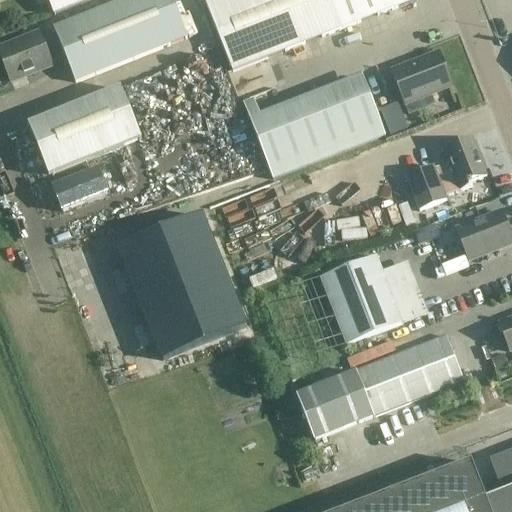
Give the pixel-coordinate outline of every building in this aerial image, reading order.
[(51,67),(50,64),(65,59),(75,84),(187,40),(171,0),(128,0),(54,30),(59,44),(45,50),(39,35),(0,50),(0,57),(10,84),(51,67)] [(47,0),(54,17),(95,0),(47,0)] [(203,0),(232,73),(340,32),(416,2),(414,0),(203,0)] [(392,73),(404,105),(451,86),(439,55),(392,73)] [(53,190),(62,214),(107,196),(97,172),(90,175),(86,164),(141,142),(120,90),(28,127),(48,179),(52,178),(56,189),(53,190)] [(384,137),(377,119),(367,92),(266,132),(253,100),(242,105),(272,181),(384,137)] [(471,185),(487,179),(472,140),(443,151),(449,165),(434,171),(433,168),(406,179),(419,213),(446,203),(445,199),(472,188),(471,185)] [(456,231),(468,263),(511,246),(511,243),(500,214),(456,231)] [(199,218),(117,249),(160,361),(243,330),(199,218)] [(404,267),(383,275),(376,258),(262,303),(289,371),(402,326),(424,317),(404,267)] [(449,307),(453,320),(474,315),(470,301),(449,307)] [(511,320),(499,326),(509,354),(511,352),(511,320)] [(445,338),(295,397),(313,443),(463,384),(445,338)] [(359,370),(405,353),(401,344),(356,360),(359,370)] [(468,458),(332,511),(511,511),(511,445),(486,455),(499,490),(483,496),(468,458)]
